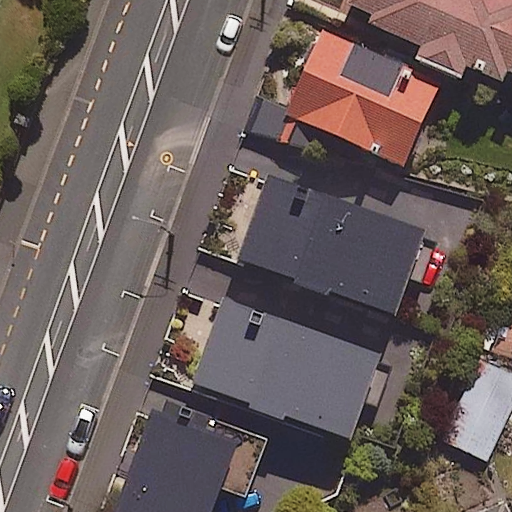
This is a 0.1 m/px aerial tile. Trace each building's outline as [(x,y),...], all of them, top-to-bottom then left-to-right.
[(511,0),(349,0),(347,7),(425,41),(420,53),(463,72),(468,59),(511,78),(511,0)] [(442,80),(324,26),(287,109),(404,162),(442,80)] [(427,225),(270,173),(242,258),(399,310),(427,225)] [(384,345),(228,295),(199,383),(355,434),(384,345)] [(511,408),(511,373),(479,358),(443,438),(489,459),(511,408)] [(246,496),(264,449),(152,407),(112,511),(211,511),(221,486),(246,496)] [(508,511),(504,502),(483,511),(508,511)]
